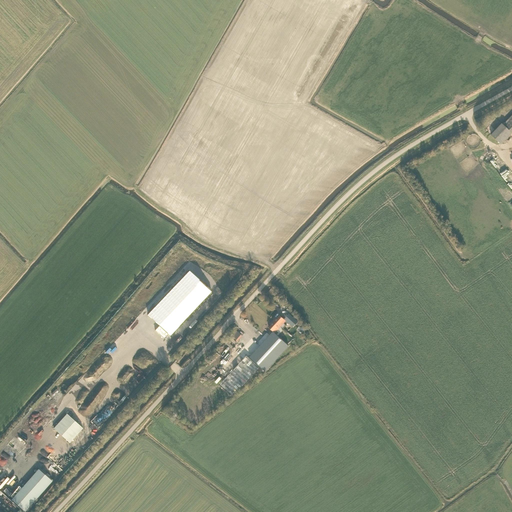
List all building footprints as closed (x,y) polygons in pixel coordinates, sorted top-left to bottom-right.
[(511,115),(503,125),(502,124),(498,128),(491,135),(501,144),(511,133),(511,115)] [(298,322),(289,314),(284,319),(293,327),(298,322)] [(285,324),(287,322),(280,315),(276,319),(275,318),(273,321),(280,327),(284,323),(285,324)] [(254,348),(247,356),(258,366),(266,373),(273,365),(272,365),(283,353),(277,348),(283,341),(277,335),(278,333),(276,331),(280,327),(273,321),(271,323),(268,320),(265,324),(275,333),(268,340),(267,339),(257,351),(254,348)] [(232,395),(258,366),(247,356),(246,356),(221,384),(232,395)] [(86,362),(82,366),(78,363),(75,366),(84,375),(91,367),(86,362)] [(223,394),(225,392),(222,389),(216,394),(223,401),(227,397),(223,394)] [(48,398),(42,405),(45,408),(52,401),(48,398)] [(8,444),(0,452),(0,475),(46,424),(35,414),(8,444)] [(70,443),(83,429),(67,414),(54,429),(70,443)] [(25,511),(52,481),(39,470),(13,500),(25,511)]
